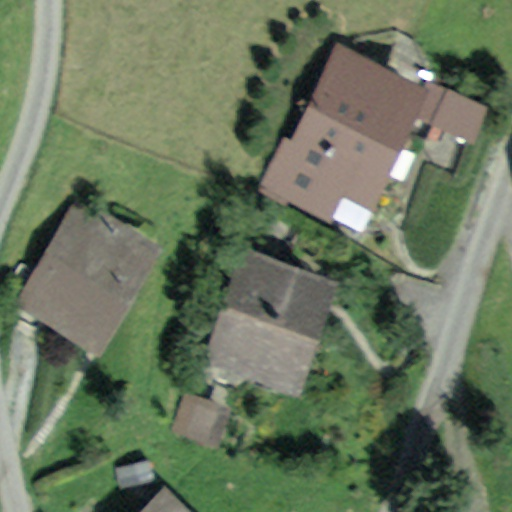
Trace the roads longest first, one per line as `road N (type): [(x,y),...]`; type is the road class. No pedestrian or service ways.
road 1 (residential): [(511,159),(393,511)]
road 2 (residential): [(0,212),(38,107),(50,0)]
